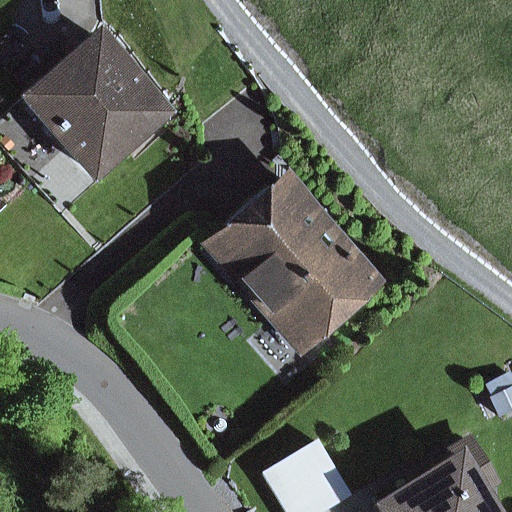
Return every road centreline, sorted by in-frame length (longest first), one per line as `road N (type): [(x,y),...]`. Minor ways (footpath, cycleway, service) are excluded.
road 1 (track): [(217,0),(316,123),(446,261),(511,307)]
road 2 (residential): [(0,346),(118,402),(206,511)]
